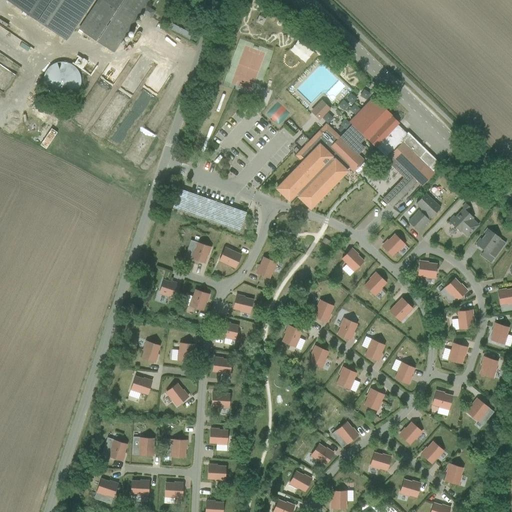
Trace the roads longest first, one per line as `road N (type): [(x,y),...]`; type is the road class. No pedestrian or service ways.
road 1 (unclassified): [(48,511),(217,0)]
road 2 (tertiary): [(511,200),(302,0)]
